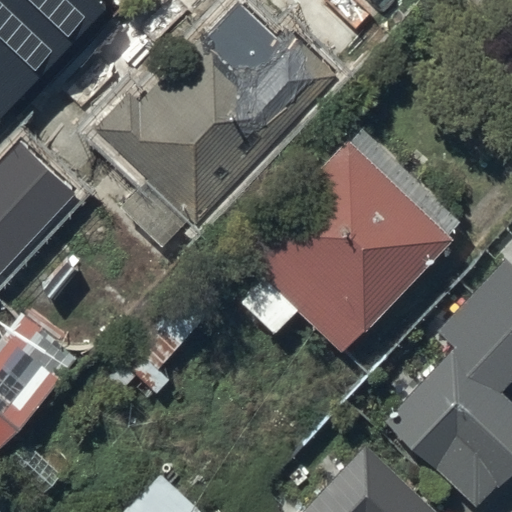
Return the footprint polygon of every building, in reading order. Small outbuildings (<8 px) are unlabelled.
[(0,0),(0,95),(86,0),(0,0)] [(126,74),(86,119),(197,216),(334,60),(285,17),(275,29),(241,0),(226,0),(146,91),(126,74)] [(85,162),(32,111),(0,144),(0,250),(29,221),(85,162)] [(340,340),(450,226),(346,126),(234,242),(262,269),(240,292),(274,323),(297,299),(340,340)] [(511,395),(499,384),(511,370),(511,256),(504,249),(436,322),(453,338),(383,413),(475,497),(511,457),(511,395)] [(157,362),(207,310),(171,275),(121,328),(135,342),(106,372),(120,386),(136,369),(155,388),(169,373),(157,362)] [(262,482),(232,511),(442,511),(365,437),(292,511),(262,482)] [(183,511),(200,494),(161,459),(125,499),(120,495),(104,511),(183,511)]
